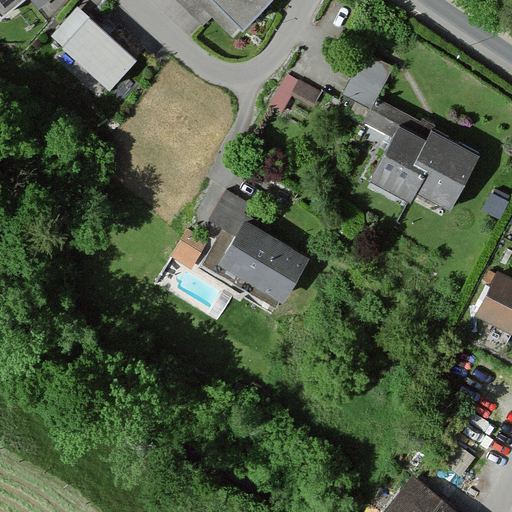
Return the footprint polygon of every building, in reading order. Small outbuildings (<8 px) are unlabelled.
[(0,0),(0,8),(8,19),(30,0),(0,0)] [(262,0),(175,0),(202,26),(213,15),(230,32),(262,0)] [(139,60),(93,18),(66,47),(112,89),(139,60)] [(369,109),(388,67),(358,53),(339,95),(369,109)] [(311,109),(322,89),(299,77),(296,82),(285,76),(268,108),(282,115),(290,99),(311,109)] [(451,212),(481,153),(430,127),(429,129),(375,102),(363,125),(391,139),(369,181),(412,203),(416,195),(451,212)] [(228,235),(246,206),(225,193),(207,222),(228,235)] [(502,201),(489,194),(480,212),(493,219),(502,201)] [(310,256),(246,218),(219,262),(283,300),(310,256)] [(189,268),(203,243),(184,232),(170,256),(189,268)] [(511,335),(511,281),(494,273),(473,317),(511,335)] [(457,511),(413,475),(381,511),(457,511)]
